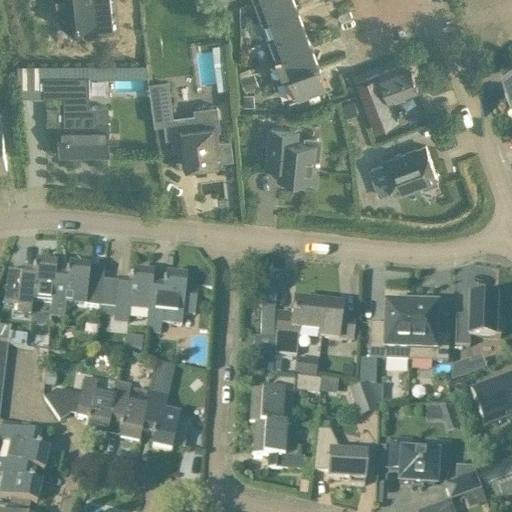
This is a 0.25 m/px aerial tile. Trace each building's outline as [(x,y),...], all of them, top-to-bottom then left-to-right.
[(57,0),(60,23),(82,21),(83,33),(112,30),(108,0),(57,0)] [(293,0),(257,0),(254,1),(261,20),(296,7),(293,0)] [(296,7),(261,20),(269,39),(303,26),(296,7)] [(303,26),(269,39),(276,58),(311,45),(303,26)] [(311,45),(276,58),(283,77),(318,64),(311,45)] [(248,49),(239,50),(239,58),(248,57),(248,49)] [(399,120),(391,101),(419,91),(408,61),(378,72),(379,74),(356,82),(374,129),(399,120)] [(318,64),(283,77),(290,97),(325,84),(318,64)] [(502,88),(511,112),(511,70),(500,75),(504,87),(502,88)] [(89,75),(43,76),(44,96),(90,96),(89,75)] [(251,76),(242,79),(246,90),(256,87),(251,76)] [(168,79),(150,82),(155,124),(165,123),(167,137),(172,137),(174,148),(183,147),(186,166),(220,162),(220,160),(232,158),(230,140),(219,141),(217,129),(219,129),(216,106),(194,108),(195,112),(196,119),(173,122),(172,115),(168,79)] [(253,94),(243,95),(244,107),(254,106),(253,94)] [(358,113),(354,102),(342,106),(344,111),(346,117),(346,116),(358,113)] [(63,122),(60,122),(60,156),(109,156),(108,121),(108,105),(97,106),(63,106),(63,122)] [(314,186),(316,171),(312,170),(313,159),(319,158),(317,139),(305,140),(305,142),(296,141),(297,130),(271,128),(268,156),(282,157),(280,179),(296,180),(296,184),(314,186)] [(438,179),(438,178),(426,146),(401,156),(402,158),(384,165),(387,172),(384,173),(382,179),(384,187),(390,190),(393,188),(395,192),(413,185),(413,187),(423,184),(423,185),(427,187),(437,183),(438,179)] [(7,277),(4,304),(18,306),(17,314),(31,315),(32,302),(51,304),(52,304),(55,277),(56,266),(35,264),(34,272),(32,271),(32,275),(21,274),(20,278),(7,277)] [(51,304),(50,317),(64,319),(65,305),(100,309),(101,295),(86,293),(89,269),(68,267),(67,275),(65,275),(65,278),(55,277),(52,304),(51,304)] [(190,280),(189,289),(211,290),(212,276),(206,267),(190,280)] [(101,295),(100,309),(115,310),(113,324),(128,325),(129,312),(148,314),(149,314),(150,301),(152,288),(153,276),(132,273),(131,281),(129,281),(129,285),(119,284),(103,282),(101,295)] [(148,314),(146,335),(160,336),(161,325),(181,327),(182,315),(194,316),(197,293),(185,292),(186,279),(165,277),(164,285),(162,285),(162,289),(152,288),(150,301),(149,314),(148,314)] [(494,323),(495,299),(469,298),(468,323),(455,322),(454,348),(469,348),(469,339),(499,340),(499,338),(499,323),(494,323)] [(368,360),(408,362),(410,307),(400,306),(400,302),(387,301),(387,306),(384,306),(383,326),(369,325),(368,360)] [(298,332),(319,334),(319,333),(323,334),(326,306),(293,303),(292,314),(275,313),(274,356),(296,358),(298,332)] [(420,307),(410,307),(408,362),(447,363),(448,338),(435,337),(436,308),(433,307),(433,303),(420,303),(420,307)] [(260,306),(259,339),(273,339),(274,307),(260,306)] [(319,333),(319,334),(319,339),(352,343),(355,319),(340,317),(341,308),(326,306),(323,334),(319,333)] [(482,361),(471,365),(475,374),(486,370),(482,361)] [(368,366),(360,365),(359,386),(367,386),(368,366)] [(342,367),(341,377),(351,377),(352,367),(342,367)] [(45,387),(54,388),(55,374),(46,373),(45,387)] [(511,377),(469,393),(483,430),(511,419),(511,377)] [(249,424),(286,427),(289,427),(291,396),(293,396),(294,393),(318,397),(320,382),(294,379),(293,383),(278,382),(264,393),(251,392),(249,424)] [(85,434),(106,439),(117,388),(116,388),(113,401),(95,397),(97,384),(84,381),(80,397),(56,392),(43,400),(59,423),(70,416),(76,417),(75,420),(88,423),(85,434)] [(377,413),(367,386),(350,393),(359,419),(377,413)] [(130,391),(117,388),(106,439),(107,439),(109,428),(121,430),(118,442),(138,446),(150,395),(149,395),(146,408),(127,404),(130,391)] [(150,395),(138,446),(139,446),(141,434),(153,437),(151,449),(171,453),(172,448),(177,424),(179,415),(160,411),(163,398),(150,395)] [(188,427),(177,424),(172,448),(183,450),(188,427)] [(284,450),(286,427),(249,424),(249,425),(254,425),(252,457),(266,457),(265,470),(301,472),(302,459),(297,459),(298,451),(284,450)] [(6,464),(44,472),(48,452),(37,449),(39,437),(0,428),(0,442),(10,445),(6,464)] [(316,441),(313,472),(327,473),(327,481),(348,482),(347,487),(364,488),(364,483),(366,456),(340,454),(330,433),(330,432),(317,432),(316,441)] [(435,474),(444,475),(446,447),(426,446),(426,452),(411,451),(411,445),(391,444),(390,471),(399,472),(398,485),(434,487),(435,474)] [(511,460),(476,474),(482,489),(511,477),(511,460)] [(44,472),(6,464),(0,462),(0,476),(3,477),(0,491),(0,497),(36,505),(41,484),(29,482),(32,470),(44,473),(44,472)] [(449,504),(450,504),(481,493),(473,470),(456,469),(455,483),(444,486),(449,504)] [(511,482),(497,488),(501,497),(502,500),(511,496),(511,482)] [(299,483),(298,495),(306,495),(307,483),(299,483)]
